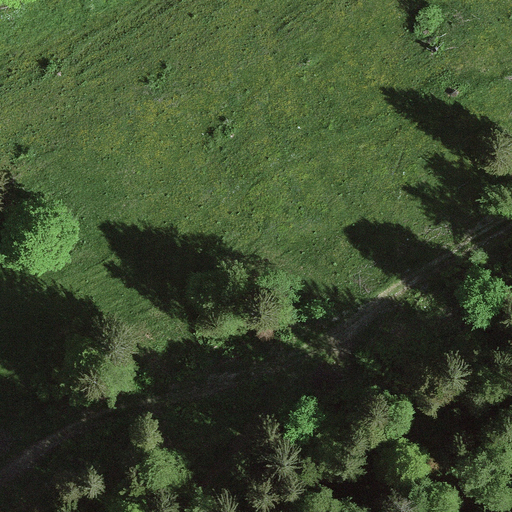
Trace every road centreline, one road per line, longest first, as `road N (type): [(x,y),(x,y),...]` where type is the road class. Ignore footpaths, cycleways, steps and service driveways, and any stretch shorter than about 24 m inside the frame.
road 1 (track): [(511,223),(366,314),(0,501)]
road 2 (track): [(292,352),(261,409),(174,511)]
